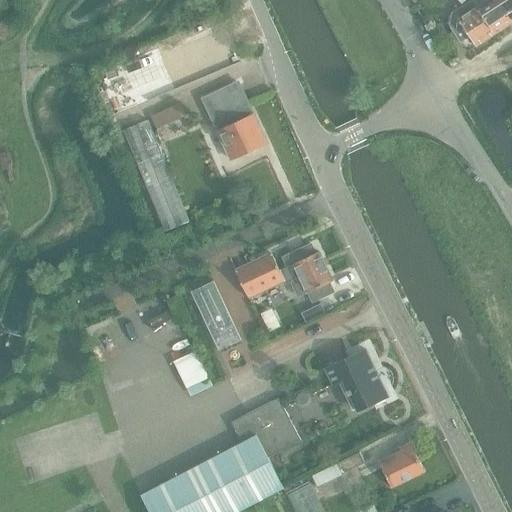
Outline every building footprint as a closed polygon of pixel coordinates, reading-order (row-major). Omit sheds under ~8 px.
[(471,37),(477,46),(495,34),(472,0),(455,12),(452,14),(450,17),(449,21),(450,25),(451,28),(454,33),(458,40),(460,43),(471,37)] [(472,0),(495,34),(511,23),(511,20),(498,0),(472,0)] [(511,0),(498,0),(511,20),(511,0)] [(209,17),(203,5),(195,10),(200,21),(209,17)] [(441,24),(429,33),(430,35),(436,45),(458,40),(454,33),(449,37),(441,24)] [(153,61),(109,80),(117,99),(161,80),(153,61)] [(247,154),(267,145),(255,117),(254,118),(239,86),(205,101),(220,134),(219,134),(231,161),(247,154)] [(181,103),(152,117),(158,130),(187,116),(181,103)] [(149,121),(124,131),(166,232),(190,222),(149,121)] [(435,137),(425,143),(431,153),(441,147),(435,137)] [(447,150),(406,175),(417,195),(416,195),(417,196),(421,194),(428,205),(424,208),(424,209),(457,189),(457,188),(452,191),(445,179),(450,176),(459,171),(447,150)] [(457,189),(424,209),(425,210),(429,207),(436,219),(434,220),(432,221),(432,222),(433,222),(445,241),(487,217),(475,196),(465,202),(461,205),(453,193),(458,190),(457,189)] [(497,234),(459,257),(471,277),(472,278),(478,289),(474,292),(475,293),(507,273),(507,272),(502,275),(495,263),(500,260),(510,255),(497,234)] [(330,283),(333,282),(319,252),(315,253),(311,245),(283,258),(288,267),(279,271),(271,253),(236,270),(250,300),(285,283),(286,284),(291,282),(298,297),(308,292),(313,302),(334,292),(330,283)] [(511,270),(507,273),(475,293),(475,294),(480,291),(486,303),(487,304),(499,323),(511,315),(511,288),(511,289),(503,277),(511,271),(511,270)] [(213,281),(191,291),(219,351),(241,341),(213,281)] [(320,305),(302,314),(306,323),(324,314),(320,305)] [(359,411),(389,397),(366,350),(336,364),(337,365),(326,370),(334,385),(344,380),(349,391),(347,392),(349,396),(351,395),(359,411)] [(296,394),(294,399),(297,406),(303,408),(310,405),(312,399),(308,392),(303,390),(296,394)] [(279,398),(237,421),(273,495),(285,488),(269,458),(302,441),(279,398)] [(243,443),(143,496),(150,511),(239,511),(259,502),(273,495),(237,421),(232,423),(243,443)] [(391,487),(424,473),(411,443),(401,448),(403,452),(380,462),(391,487)] [(354,469),(365,463),(359,453),(349,458),(354,469)] [(288,494),(296,511),(324,511),(319,501),(311,483),(288,494)]
